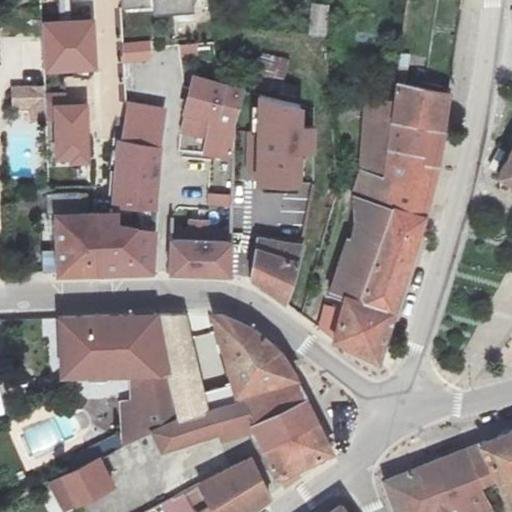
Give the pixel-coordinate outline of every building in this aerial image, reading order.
[(116,0),(117,8),(143,9),(143,13),(189,12),(188,0),(116,0)] [(309,35),(327,35),(328,3),(310,3),(309,35)] [(96,17),(42,21),(46,74),(100,70),(96,17)] [(267,73),(286,75),(288,59),(269,56),(267,73)] [(162,266),(165,146),(125,138),(133,104),(133,86),(132,62),(104,63),(100,130),(101,181),(101,205),(108,263),(162,266)] [(193,106),(224,116),(248,124),(250,83),(225,75),(201,68),(193,106)] [(397,127),(453,138),(460,99),(414,85),(413,80),(406,77),(397,127)] [(250,83),(248,124),(276,132),(272,179),(320,182),(325,105),(250,83)] [(175,88),(133,86),(133,104),(125,138),(165,146),(177,94),(175,88)] [(0,136),(12,136),(11,95),(0,95),(0,136)] [(248,124),(224,116),(221,149),(246,150),(248,124)] [(393,228),(426,238),(449,163),(453,138),(397,127),(389,175),(405,181),(393,228)] [(59,182),(101,181),(100,130),(56,133),(59,182)] [(405,181),(389,175),(373,168),(366,190),(360,189),(361,195),(365,197),(365,212),(346,287),(361,295),(348,335),(349,339),(389,353),(404,309),(374,299),(393,228),(405,181)] [(184,187),(180,267),(240,273),(244,194),(184,187)] [(69,266),(108,263),(101,205),(68,207),(69,266)] [(374,299),(404,309),(416,272),(426,238),(393,228),(374,299)] [(260,277),(294,300),(308,242),(270,232),(260,277)] [(125,393),(129,444),(149,433),(160,428),(184,418),(154,314),(118,315),(50,317),(61,370),(132,369),(138,390),(125,393)] [(154,314),(184,418),(207,409),(219,404),(214,388),(198,386),(177,314),(154,314)] [(204,314),(236,397),(291,379),(280,360),(251,336),(217,314),(204,314)] [(248,423),(260,451),(265,449),(312,421),(300,392),(291,379),(236,397),(248,423)] [(219,404),(207,409),(216,429),(219,435),(248,423),(236,397),(219,404)] [(207,409),(184,418),(160,428),(149,433),(159,454),(216,429),(207,409)] [(325,455),(312,421),(265,449),(260,451),(274,477),(325,455)] [(511,478),(511,430),(492,439),(510,475),(511,478)] [(129,444),(90,463),(104,484),(159,454),(149,433),(129,444)] [(499,481),(510,475),(492,439),(487,441),(481,444),(499,481)] [(459,488),(469,511),(506,511),(494,483),(499,481),(481,444),(466,450),(429,465),(442,494),(459,488)] [(107,493),(104,484),(90,463),(61,478),(80,505),(107,493)] [(256,511),(270,502),(240,463),(182,497),(192,511),(256,511)] [(469,511),(459,488),(442,494),(429,465),(394,479),(406,511),(469,511)]
